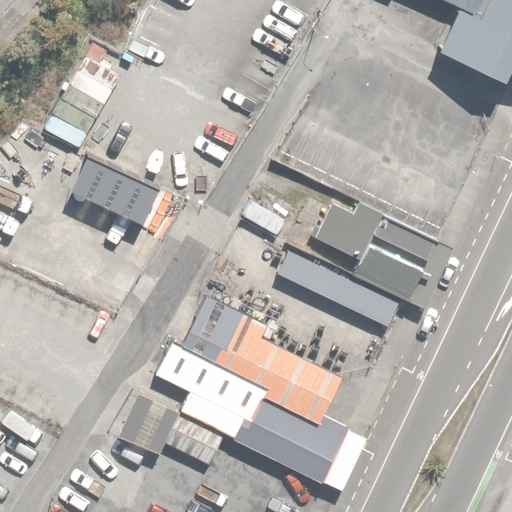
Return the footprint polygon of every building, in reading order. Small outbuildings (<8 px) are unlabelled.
[(511,0),(458,0),(442,37),(511,69),(511,0)] [(195,90),(111,45),(70,121),(154,166),(195,90)] [(158,184),(91,148),(75,177),(142,214),(158,184)] [(451,245),(332,190),(312,233),(363,257),(353,276),(422,308),(451,245)] [(200,280),(172,335),(316,407),(339,362),(258,321),(262,312),(200,280)] [(363,430),(172,335),(156,367),(184,381),(176,397),(338,479),(363,430)] [(167,449),(120,426),(89,487),(136,510),(167,449)]
